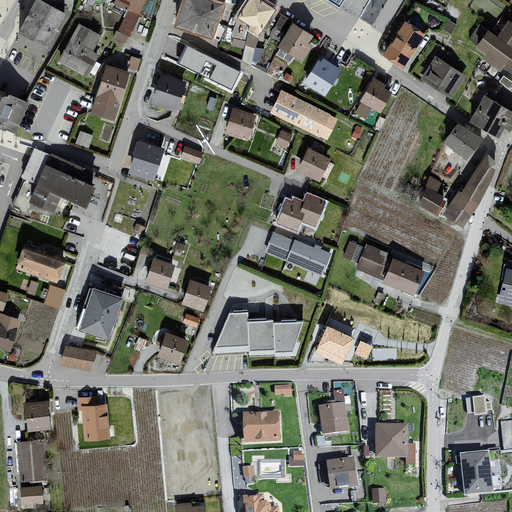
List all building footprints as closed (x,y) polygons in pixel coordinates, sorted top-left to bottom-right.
[(64,14),(37,0),(29,16),(20,33),(47,47),(64,14)] [(116,0),(116,3),(130,9),(120,30),(129,34),(145,0),(116,0)] [(222,5),(207,0),(184,0),(176,24),(211,36),(222,5)] [(272,11),(252,0),(241,0),(232,20),(244,27),(243,31),(253,37),(272,11)] [(483,30),(471,47),(509,75),(511,71),(511,26),(504,21),(492,39),(483,30)] [(400,23),(379,56),(399,68),(420,35),(400,23)] [(288,24),(272,47),(297,63),(309,49),(304,46),(309,37),(288,24)] [(79,26),(59,61),(87,76),(98,56),(91,52),(99,37),(79,26)] [(241,72),(186,44),(177,62),(231,90),(241,72)] [(127,65),(137,69),(141,57),(131,53),(127,65)] [(431,59),(416,80),(447,99),(463,77),(431,59)] [(318,60),(299,83),(320,95),(338,70),(318,60)] [(128,73),(107,66),(92,112),(113,119),(128,73)] [(183,83),(163,77),(154,101),(175,108),(183,83)] [(369,79),(354,104),(358,105),(351,114),(363,120),(367,111),(378,113),(388,95),(381,89),(384,86),(369,79)] [(29,103),(0,89),(0,128),(6,131),(7,129),(16,133),(29,103)] [(338,118),(281,90),(270,112),(327,140),(338,118)] [(511,128),(511,112),(486,98),(471,121),(499,137),(503,127),(510,131),(511,128)] [(229,109),(221,134),(245,141),(253,116),(229,109)] [(452,125),(437,142),(463,160),(480,138),(452,125)] [(287,146),(293,131),(281,126),(275,141),(287,146)] [(76,141),(88,146),(93,133),(80,128),(76,141)] [(165,149),(140,140),(128,174),(154,182),(165,149)] [(202,153),(185,147),(181,156),(198,162),(202,153)] [(78,168),(35,149),(22,177),(25,177),(12,206),(26,212),(31,200),(39,184),(59,193),(84,204),(91,187),(87,185),(94,169),(80,163),(78,168)] [(304,149),(295,173),(316,182),(324,158),(304,149)] [(483,153),(454,190),(473,204),(491,170),(495,162),(483,153)] [(439,182),(428,175),(414,203),(431,213),(440,195),(434,192),(439,182)] [(59,193),(39,184),(31,200),(52,210),(59,193)] [(454,190),(440,212),(458,227),(473,204),(454,190)] [(313,228),(324,204),(304,195),(295,210),(301,213),(297,220),(313,228)] [(295,210),(297,202),(289,198),(287,203),(282,199),(273,224),(293,231),(297,220),(301,213),(295,210)] [(285,238),(269,232),(262,248),(278,255),(285,238)] [(321,273),(329,254),(285,238),(278,255),(321,273)] [(353,268),(378,280),(389,256),(363,243),(353,268)] [(63,259),(27,246),(20,266),(56,280),(63,259)] [(388,258),(378,280),(411,295),(419,270),(388,258)] [(172,266),(154,260),(147,280),(165,286),(172,266)] [(511,262),(502,260),(495,301),(511,306),(511,262)] [(29,290),(35,292),(38,280),(31,278),(29,290)] [(191,281),(184,302),(201,308),(209,288),(191,281)] [(66,290),(51,285),(45,304),(60,309),(66,290)] [(121,298),(90,287),(77,326),(108,337),(121,298)] [(249,350),(274,349),(274,352),(293,351),(303,320),(273,322),(273,319),(248,320),(248,311),(229,312),(214,347),(211,354),(249,353),(249,350)] [(199,318),(186,314),(184,322),(196,326),(199,318)] [(0,346),(9,349),(18,320),(2,315),(0,321),(0,346)] [(353,339),(328,327),(316,353),(342,364),(353,339)] [(185,341),(167,334),(160,354),(178,361),(185,341)] [(372,346),(361,341),(355,353),(367,359),(372,346)] [(96,351),(68,347),(61,362),(89,369),(96,351)] [(276,395),(293,394),(293,383),(275,384),(276,395)] [(331,407),(321,408),(325,436),(350,432),(343,390),(334,392),(336,403),(330,404),(331,407)] [(486,395),(467,396),(468,414),(487,413),(486,395)] [(97,397),(79,399),(80,409),(82,409),(85,439),(109,436),(105,405),(98,406),(97,397)] [(48,401),(25,404),(28,432),(51,429),(48,401)] [(280,413),(246,415),(247,444),(282,442),(280,413)] [(503,446),(511,445),(511,417),(502,418),(503,446)] [(393,426),(378,426),(379,459),(409,459),(408,425),(393,426)] [(45,440),(17,442),(20,481),(48,478),(45,440)] [(295,452),(295,463),(304,463),(304,452),(295,452)] [(485,452),(456,454),(459,496),(488,494),(485,452)] [(358,486),(355,461),(331,464),(321,466),(321,470),(332,469),(334,489),(358,486)] [(243,466),(246,477),(255,475),(253,464),(243,466)] [(43,486),(20,488),(21,505),(44,503),(43,486)] [(386,501),(386,487),(372,487),(372,501),(386,501)] [(262,503),(262,497),(247,499),(248,508),(245,508),(242,511),(276,511),(277,510),(271,510),(270,506),(267,503),(262,503)]
